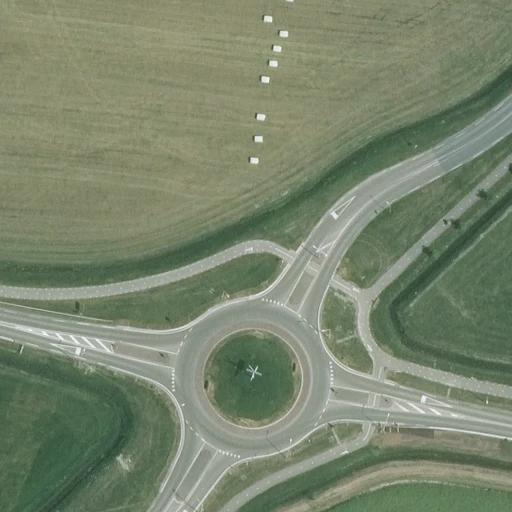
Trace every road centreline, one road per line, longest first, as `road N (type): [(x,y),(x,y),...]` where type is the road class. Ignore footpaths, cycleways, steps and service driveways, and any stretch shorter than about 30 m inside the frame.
road 1 (tertiary): [(490,131),(358,194),(335,213),(268,312)]
road 2 (tertiary): [(303,333),(324,277),(362,219),(480,146),(490,131)]
road 3 (primary): [(193,344),(0,320)]
road 4 (primary): [(313,410),(506,425)]
road 5 (primary): [(506,425),(320,373)]
road 6 (primary): [(0,328),(184,383)]
